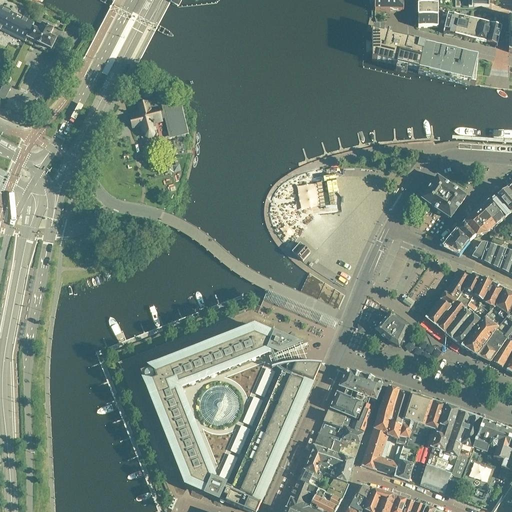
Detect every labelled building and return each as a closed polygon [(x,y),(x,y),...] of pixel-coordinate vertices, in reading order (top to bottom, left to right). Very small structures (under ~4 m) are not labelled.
[(404,11),(403,0),(374,0),(375,11),(385,11),(386,11),(404,11)] [(418,17),(438,17),(438,6),(418,6),(418,17)] [(32,24),(10,13),(12,11),(8,9),(4,7),(3,10),(0,8),(0,29),(2,31),(4,27),(15,32),(13,36),(25,42),(27,38),(32,27),(33,25),(32,24)] [(447,17),(445,27),(445,28),(443,34),(455,36),(459,17),(448,14),(447,17)] [(418,28),(438,28),(438,17),(418,17),(418,28)] [(459,17),(455,36),(465,39),(470,19),(459,17)] [(476,41),(480,22),(470,19),(465,39),(476,41)] [(480,22),(476,41),(486,44),(491,24),(480,22)] [(56,39),(49,36),(50,34),(53,29),(42,24),(39,30),(32,27),(27,38),(51,50),(56,39)] [(497,47),(502,27),(501,27),(491,24),(486,44),(497,46),(497,47)] [(372,32),(372,61),(475,86),(476,75),(478,59),(478,58),(478,57),(476,57),(468,55),(465,54),(462,54),(445,50),(436,47),(434,47),(426,45),(426,44),(413,41),(413,42),(408,41),(392,37),(388,36),(386,35),(384,35),(383,35),(382,34),(374,32),(373,32),(372,32)] [(0,97),(4,100),(11,87),(4,83),(0,90),(0,97)] [(159,112),(158,109),(153,86),(134,90),(137,103),(147,101),(147,103),(138,105),(139,110),(136,111),(135,114),(135,117),(130,119),(132,129),(141,127),(143,135),(144,134),(145,138),(148,140),(152,139),(155,136),(154,132),(155,132),(155,128),(154,124),(161,122),(160,118),(164,118),(169,138),(176,137),(181,136),(185,135),(178,104),(162,108),(163,111),(159,112)] [(181,136),(176,137),(176,140),(166,143),(169,155),(184,151),(181,136)] [(450,220),(466,198),(437,177),(431,187),(430,187),(422,200),(433,208),(433,209),(438,212),(438,211),(450,220)] [(511,212),(511,195),(507,190),(507,189),(497,197),(511,213),(511,212)] [(511,213),(497,197),(497,196),(488,203),(504,219),(511,213)] [(504,219),(488,203),(481,210),(495,226),(496,227),(504,219)] [(495,226),(481,210),(473,217),(487,233),(495,226)] [(487,233),(473,217),(464,224),(465,224),(476,237),(486,234),(487,233)] [(476,237),(465,224),(459,230),(457,232),(468,242),(470,242),(476,237)] [(457,232),(446,246),(445,246),(445,247),(446,248),(446,247),(449,249),(450,249),(454,252),(458,253),(457,254),(458,254),(459,253),(468,242),(457,232)] [(500,249),(503,242),(493,239),(490,245),(490,246),(494,247),(500,249)] [(496,269),(506,246),(505,246),(506,243),(503,242),(500,249),(494,247),(486,264),(496,269)] [(302,262),(310,253),(300,243),(292,252),(302,262)] [(486,264),(494,247),(490,246),(490,245),(484,243),(483,243),(481,244),(480,244),(474,254),(471,258),(486,264)] [(505,274),(511,260),(511,245),(510,248),(506,246),(496,269),(505,274)] [(386,282),(393,266),(388,264),(381,280),(386,282)] [(456,303),(461,296),(465,292),(470,278),(459,274),(426,320),(436,328),(442,320),(456,303)] [(473,297),(482,279),(472,274),(472,275),(470,278),(465,292),(461,296),(471,301),(473,297)] [(483,302),(492,284),(482,279),(473,297),(483,302)] [(494,308),(504,290),(492,284),(483,302),(482,303),(494,308)] [(507,320),(511,308),(511,293),(504,290),(494,308),(482,303),(481,305),(475,313),(468,308),(467,310),(473,315),(481,322),(483,319),(486,320),(498,329),(507,320)] [(287,301),(268,293),(266,299),(285,307),(287,301)] [(406,299),(405,299),(404,300),(403,302),(410,307),(412,304),(406,299)] [(446,336),(466,309),(456,303),(442,320),(436,328),(446,336)] [(452,341),(473,315),(467,310),(466,309),(446,336),(452,341)] [(399,348),(409,328),(390,314),(375,331),(390,344),(399,348)] [(461,348),(481,322),(473,315),(452,341),(461,348)] [(336,323),(321,316),(319,321),(322,322),(334,327),(336,323)] [(478,357),(496,333),(498,329),(486,320),(483,319),(481,322),(461,348),(462,349),(463,349),(478,357)] [(507,341),(511,334),(511,323),(507,320),(498,329),(496,333),(507,341)] [(205,494),(214,498),(214,501),(219,503),(220,501),(245,511),(257,511),(279,461),(321,366),(321,365),(315,364),(307,364),(303,364),(294,364),(289,365),(281,366),(278,366),(276,363),(274,358),(298,349),(297,348),(297,349),(296,346),(301,345),(287,339),(286,339),(272,333),(272,332),(254,324),(137,370),(183,487),(187,489),(188,487),(192,488),(191,491),(203,496),(205,494)] [(490,364),(507,341),(496,333),(478,357),(487,362),(490,364)] [(506,372),(511,359),(511,357),(509,356),(511,351),(511,344),(507,341),(490,364),(502,369),(504,370),(506,372)] [(343,349),(341,355),(355,360),(357,354),(343,349)] [(461,385),(465,377),(432,359),(428,367),(461,385)] [(353,393),(359,375),(356,374),(354,373),(349,372),(349,371),(345,373),(339,387),(337,393),(351,399),(353,393)] [(362,404),(371,379),(365,377),(360,375),(359,375),(353,393),(358,395),(355,401),(361,403),(362,404)] [(372,412),(373,408),(376,401),(382,386),(380,382),(374,380),(371,379),(362,404),(367,405),(365,409),(372,412)] [(371,470),(375,472),(387,475),(393,477),(401,453),(403,446),(405,439),(397,436),(401,426),(390,421),(399,392),(388,388),(379,411),(361,467),(371,470)] [(401,426),(410,395),(399,392),(390,421),(401,426)] [(351,399),(337,393),(329,410),(354,421),(362,404),(351,399)] [(422,435),(424,428),(432,402),(410,395),(401,426),(397,436),(405,439),(403,446),(416,451),(422,435)] [(424,428),(422,435),(425,436),(426,433),(426,434),(428,429),(432,431),(429,439),(429,446),(429,448),(430,448),(445,407),(432,402),(424,428)] [(443,453),(458,412),(445,407),(430,448),(443,453)] [(368,423),(372,412),(365,409),(361,420),(362,421),(368,423)] [(356,429),(358,425),(344,419),(328,412),(323,423),(341,430),(345,432),(346,429),(353,431),(354,428),(356,429)] [(473,448),(483,421),(458,412),(443,453),(443,454),(449,456),(449,457),(449,458),(449,459),(449,460),(449,461),(450,462),(450,463),(451,464),(452,464),(452,465),(453,465),(454,466),(451,475),(462,480),(471,455),(473,448)] [(364,432),(368,423),(362,421),(358,430),(364,432)] [(511,431),(483,421),(473,448),(487,453),(487,451),(494,454),(492,458),(502,461),(500,468),(505,470),(502,478),(508,481),(511,470),(511,468),(511,431)] [(342,445),(345,432),(341,430),(323,423),(318,436),(324,437),(342,445)] [(353,461),(364,432),(358,430),(357,433),(346,429),(345,432),(342,445),(338,456),(353,461)] [(324,450),(338,456),(342,445),(324,437),(318,436),(316,441),(313,446),(324,450)] [(354,462),(353,461),(338,456),(324,450),(313,446),(303,470),(314,475),(312,481),(319,484),(321,478),(323,479),(324,476),(317,473),(319,467),(322,468),(321,469),(326,471),(325,476),(330,478),(330,479),(333,480),(346,485),(350,476),(352,471),(351,471),(353,465),(354,462)] [(408,483),(414,464),(406,462),(407,460),(406,460),(407,455),(401,453),(393,477),(403,481),(408,483)] [(443,495),(451,475),(426,466),(420,486),(443,495)] [(312,481),(314,475),(303,470),(303,471),(299,480),(317,488),(319,485),(319,484),(312,481)] [(451,475),(443,495),(454,499),(462,480),(451,475)] [(315,496),(319,489),(317,488),(299,480),(296,485),(291,497),(305,504),(310,494),(314,496),(315,496)] [(341,501),(348,486),(346,485),(333,480),(328,489),(319,485),(317,488),(319,489),(326,493),(341,501)] [(511,485),(494,511),(511,511),(511,509),(511,485)] [(361,511),(363,510),(371,490),(360,487),(349,508),(356,511),(361,511)] [(335,511),(341,501),(326,493),(319,489),(315,496),(314,496),(309,506),(310,507),(319,511),(335,511)] [(366,511),(376,511),(383,494),(371,490),(363,510),(366,511)] [(391,511),(397,498),(383,494),(376,511),(391,511)] [(287,511),(319,511),(310,507),(309,506),(305,504),(291,497),(286,511),(287,511)] [(402,511),(406,501),(406,500),(397,498),(391,511),(402,511)] [(412,511),(416,504),(406,501),(402,511),(412,511)]
